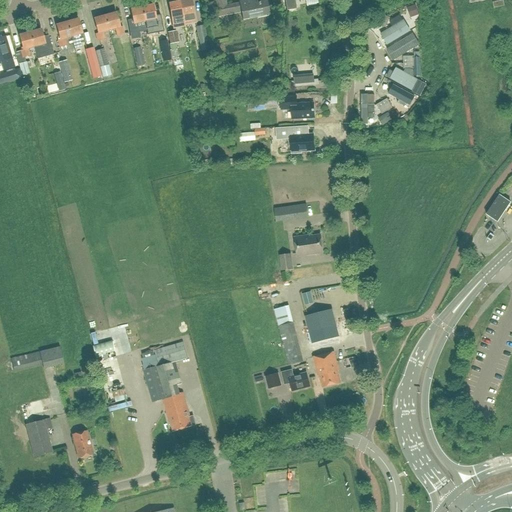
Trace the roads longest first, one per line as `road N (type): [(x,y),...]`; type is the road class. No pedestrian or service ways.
road 1 (residential): [(362,444),(379,391),(351,205),(351,0)]
road 2 (unclassified): [(16,511),(287,443),(342,437),(362,444)]
road 3 (secondary): [(459,304),(424,343),(408,395),(419,451),(452,496)]
road 4 (secondary): [(463,486),(431,439),(424,405),(431,366),(459,304)]
